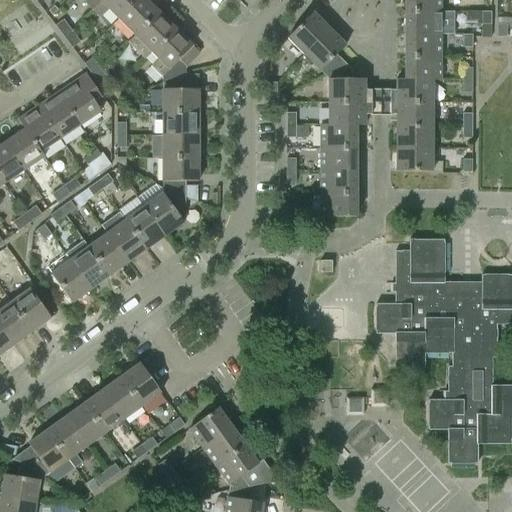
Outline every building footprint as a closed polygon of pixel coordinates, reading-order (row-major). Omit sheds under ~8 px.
[(88,0),(85,4),(92,11),(102,0),(88,0)] [(136,0),(102,0),(92,11),(100,19),(109,11),(117,19),(136,0)] [(136,0),(117,19),(134,36),(157,13),(144,0),(136,0)] [(404,0),(404,12),(440,13),(439,0),(404,0)] [(404,12),(404,35),(440,35),(440,13),(404,12)] [(481,25),(491,25),(491,12),(481,12),(481,25)] [(134,36),(135,37),(128,44),(145,61),(152,54),(151,53),(174,30),(157,13),(134,36)] [(303,56),(328,31),(312,14),(287,39),(303,56)] [(69,33),(72,31),(63,20),(55,26),(64,37),(69,33)] [(506,24),(497,24),(497,37),(506,37),(506,24)] [(185,67),(198,54),(174,30),(151,53),(152,54),(158,60),(151,66),(162,77),(162,84),(185,74),(185,67)] [(69,33),(64,37),(72,49),(80,42),(72,31),(69,33)] [(303,56),(328,80),(351,80),(351,71),(336,56),(345,47),(328,31),(303,56)] [(404,35),(404,58),(440,58),(440,35),(404,35)] [(472,47),(472,35),(462,35),(462,47),(472,47)] [(100,70),(100,69),(110,61),(102,50),(83,64),(92,75),(100,70)] [(404,58),(404,80),(404,81),(432,81),(440,81),(440,58),(404,58)] [(462,81),(472,81),(472,68),(462,68),(462,81)] [(100,70),(92,75),(100,87),(109,81),(100,70)] [(198,74),(185,74),(162,84),(162,112),(198,112),(198,74)] [(101,97),(86,75),(58,94),(80,126),(100,113),(93,102),(101,97)] [(328,80),(328,104),(370,103),(370,91),(364,91),(364,80),(351,80),(328,80)] [(432,104),(432,81),(404,81),(404,80),(396,80),(395,91),(389,91),(389,104),(432,104)] [(472,81),(462,81),(462,93),(472,93),(472,81)] [(277,83),(267,83),(267,95),(277,95),(277,83)] [(58,94),(38,107),(60,139),(80,126),(58,94)] [(370,103),(328,104),(328,125),(328,126),(356,126),(356,127),(364,126),(364,116),(370,116),(370,103)] [(431,127),(432,104),(389,104),(389,116),(395,116),(395,127),(431,127)] [(19,120),(25,129),(40,152),(60,139),(38,107),(19,120)] [(198,136),(198,112),(162,112),(162,136),(198,136)] [(286,126),(295,126),(295,113),(286,113),(286,126)] [(462,113),(462,127),(472,127),(472,113),(462,113)] [(116,136),(126,136),(126,123),(116,123),(116,136)] [(320,149),(355,149),(356,127),(356,126),(328,126),(328,125),(320,126),(320,149)] [(295,126),(286,126),(286,138),(295,138),(295,126)] [(395,127),(395,150),(431,150),(431,127),(395,127)] [(472,127),(462,127),(462,138),(472,138),(472,127)] [(25,129),(5,142),(24,170),(44,157),(40,152),(25,129)] [(126,136),(116,136),(116,148),(126,148),(126,136)] [(198,159),(198,136),(162,136),(162,159),(198,159)] [(5,142),(0,145),(0,177),(4,184),(24,170),(5,142)] [(355,172),(355,149),(320,149),(320,172),(355,172)] [(95,159),(100,154),(97,150),(83,160),(88,168),(82,173),(88,181),(94,177),(102,171),(95,159)] [(431,163),(431,150),(395,150),(395,173),(431,173),(431,163)] [(102,153),(100,154),(95,159),(102,171),(111,165),(102,153)] [(162,159),(162,194),(185,206),(185,183),(198,183),(198,159),(162,159)] [(285,172),(295,172),(295,170),(301,170),(301,159),(286,159),(285,172)] [(462,172),(471,172),(471,159),(462,159),(462,172)] [(295,172),(285,172),(285,184),(295,184),(295,172)] [(355,195),(355,172),(320,172),(320,195),(355,195)] [(96,182),(102,190),(113,182),(107,174),(96,182)] [(63,186),(69,195),(80,187),(74,178),(63,186)] [(102,190),(96,182),(87,189),(93,196),(102,190)] [(69,195),(63,186),(51,194),(57,203),(69,195)] [(162,194),(143,208),(164,237),(183,223),(176,213),(185,206),(162,194)] [(355,195),(320,195),(320,218),(355,218),(355,195)] [(60,208),(66,216),(75,209),(70,201),(60,208)] [(297,204),(286,204),(286,218),(297,217),(297,204)] [(24,214),(30,223),(41,215),(35,206),(24,214)] [(66,216),(60,208),(50,216),(55,223),(66,216)] [(143,208),(125,221),(146,250),(164,237),(143,208)] [(30,223),(24,214),(12,222),(18,231),(30,223)] [(127,263),(146,250),(125,221),(107,234),(127,263)] [(51,235),(44,224),(36,230),(43,241),(51,235)] [(109,276),(127,263),(107,234),(88,247),(109,276)] [(443,295),(443,285),(444,241),(409,241),(409,252),(394,252),(394,294),(394,305),(375,305),(375,334),(395,335),(395,369),(424,369),(424,354),(452,354),(452,368),(447,368),(447,401),(428,401),(428,431),(447,431),(447,465),(477,465),(477,446),(511,446),(511,417),(511,416),(511,386),(492,386),(492,360),(496,360),(496,326),(511,325),(511,276),(481,276),(481,295),(443,295)] [(88,247),(84,242),(66,255),(70,261),(70,260),(91,289),(109,276),(88,247)] [(72,303),(91,289),(70,260),(70,261),(51,274),(72,303)] [(332,273),(332,262),(320,262),(320,273),(332,273)] [(30,289),(11,303),(32,331),(50,317),(30,289)] [(11,303),(0,310),(0,326),(13,344),(32,331),(11,303)] [(0,326),(0,354),(13,344),(0,326)] [(121,377),(142,406),(161,392),(140,363),(121,377)] [(121,377),(102,390),(124,419),(142,406),(121,377)] [(102,390),(84,403),(105,433),(124,419),(102,390)] [(371,390),(370,398),(370,407),(387,408),(387,391),(371,390)] [(363,416),(363,398),(345,398),(345,416),(363,416)] [(84,403),(66,417),(87,446),(105,433),(84,403)] [(203,448),(232,427),(218,408),(189,430),(203,448)] [(76,454),(87,446),(66,417),(47,430),(69,459),(68,460),(74,468),(82,463),(76,454)] [(175,432),(184,425),(179,418),(169,424),(175,432)] [(245,445),(232,427),(203,448),(216,466),(245,445)] [(40,480),(68,460),(69,459),(47,430),(28,444),(30,446),(15,457),(22,467),(19,469),(40,480)] [(141,445),(147,452),(157,445),(151,437),(141,445)] [(147,452),(141,445),(131,452),(137,460),(147,452)] [(230,485),(229,490),(253,486),(275,482),(275,476),(263,459),(258,463),(245,445),(216,466),(230,485)] [(165,476),(173,470),(165,459),(158,465),(165,476)] [(105,471),(111,478),(120,472),(114,464),(105,471)] [(36,503),(40,480),(19,469),(17,476),(4,474),(1,497),(36,503)] [(173,470),(165,476),(172,485),(180,479),(173,470)] [(111,478),(105,471),(85,485),(91,493),(111,478)] [(229,490),(225,511),(261,511),(263,503),(250,501),(253,486),(229,490)] [(45,511),(46,505),(36,505),(36,503),(1,497),(0,500),(0,511),(45,511)]
